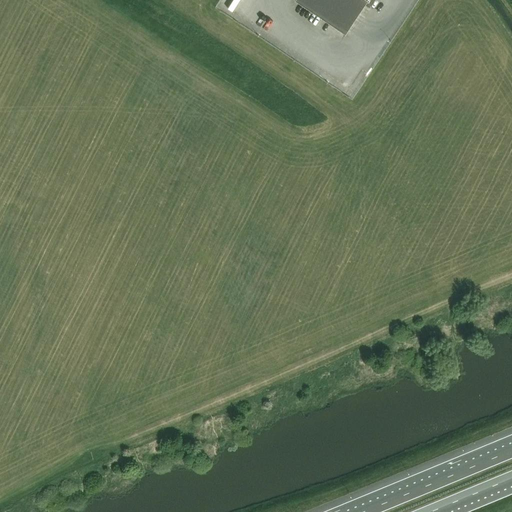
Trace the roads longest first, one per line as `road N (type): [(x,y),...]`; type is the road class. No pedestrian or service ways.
road 1 (track): [(511,277),(106,451)]
road 2 (motorway): [(511,450),(363,511)]
